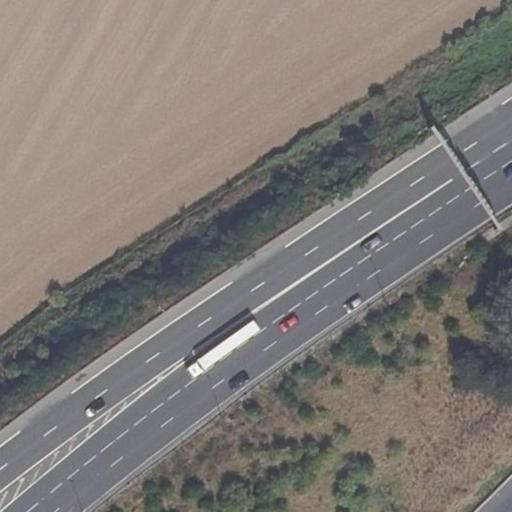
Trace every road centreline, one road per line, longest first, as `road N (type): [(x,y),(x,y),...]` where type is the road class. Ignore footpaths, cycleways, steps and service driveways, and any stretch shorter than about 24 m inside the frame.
road 1 (motorway): [(466,181),(387,201),(0,472)]
road 2 (motorway): [(466,181),(412,240),(269,336),(44,511)]
